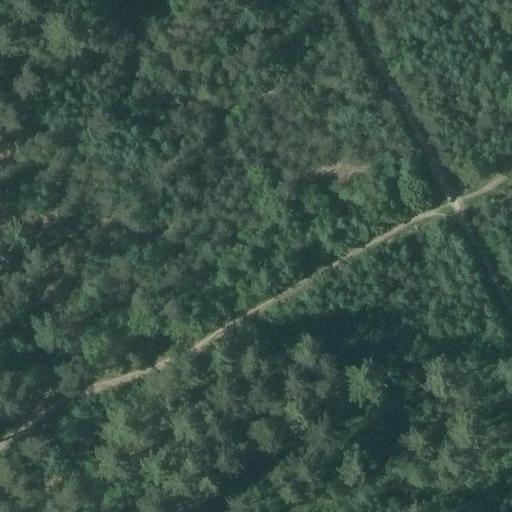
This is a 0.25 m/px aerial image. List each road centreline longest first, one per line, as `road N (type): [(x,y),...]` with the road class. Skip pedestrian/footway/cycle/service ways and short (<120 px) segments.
road 1 (track): [(455,203),(439,202),(187,347),(50,390),(38,416),(0,444)]
road 2 (track): [(511,310),(347,0)]
road 3 (track): [(104,511),(50,390)]
